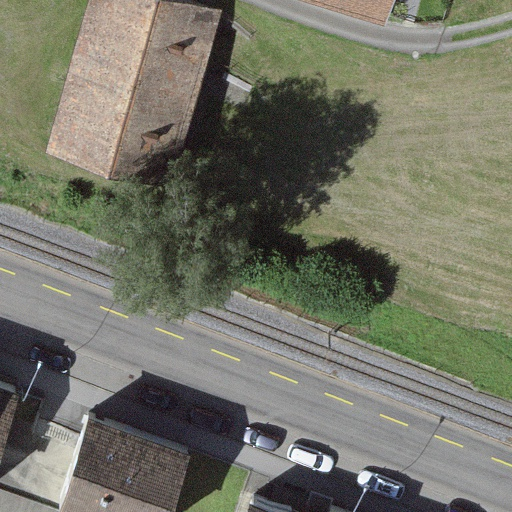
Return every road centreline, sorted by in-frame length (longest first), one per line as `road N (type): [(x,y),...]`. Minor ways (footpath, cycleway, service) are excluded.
road 1 (tertiary): [(0,288),(511,484)]
road 2 (track): [(231,0),(405,56),(511,21)]
